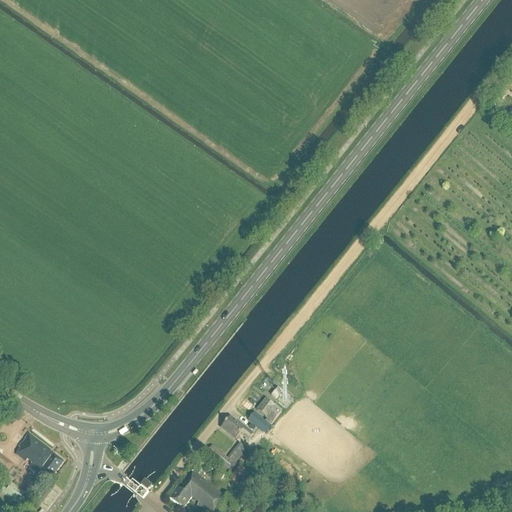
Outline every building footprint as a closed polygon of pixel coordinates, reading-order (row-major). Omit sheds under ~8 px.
[(231,275),(240,263),(235,259),(226,271),(231,275)] [(278,389),(271,397),(276,401),(282,393),(278,389)] [(260,405),(267,397),(261,393),(255,401),(260,405)] [(268,420),(266,422),(271,426),(281,413),(266,401),(257,412),(268,420)] [(263,433),(269,426),(254,415),(248,422),(263,433)] [(248,441),(253,435),(239,424),(238,425),(230,419),(221,430),(235,441),(239,435),(248,441)] [(51,481),(64,464),(50,453),(51,452),(29,435),(18,449),(20,450),(16,456),(39,474),(40,473),(51,481)] [(240,446),(229,460),(236,466),(247,452),(240,446)] [(219,452),(223,458),(228,454),(224,449),(219,452)] [(0,482),(1,483),(13,468),(0,457),(0,482)] [(240,469),(229,480),(237,487),(242,481),(246,485),(251,480),(240,469)] [(221,481),(226,476),(219,470),(214,474),(221,481)] [(287,482),(291,478),(282,471),(279,475),(287,482)] [(202,511),(214,511),(225,499),(193,473),(180,491),(177,489),(170,500),(183,510),(192,499),(199,504),(197,507),(202,511)] [(140,487),(147,494),(151,488),(144,482),(140,487)] [(0,493),(20,508),(25,500),(9,488),(6,491),(4,489),(0,493)]
